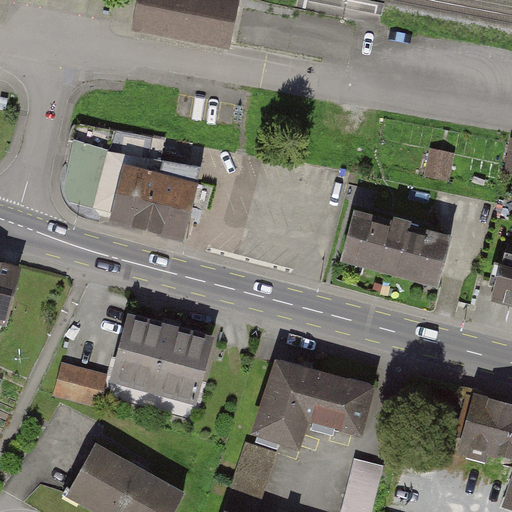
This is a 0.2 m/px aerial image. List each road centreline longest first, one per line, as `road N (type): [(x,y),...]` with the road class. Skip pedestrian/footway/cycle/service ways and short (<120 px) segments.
road 1 (primary): [(15,228),(511,362)]
road 2 (residential): [(511,117),(62,50)]
road 3 (residential): [(62,50),(15,228)]
